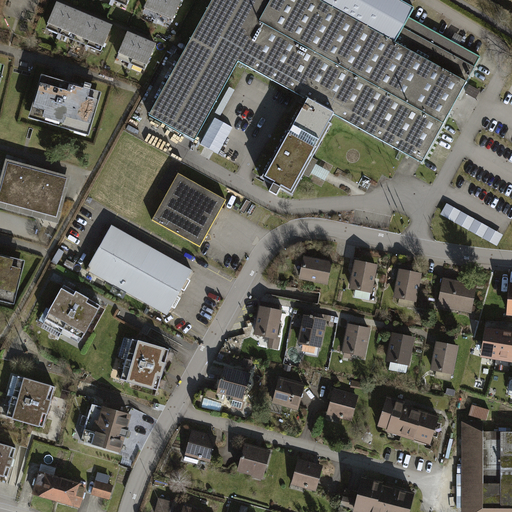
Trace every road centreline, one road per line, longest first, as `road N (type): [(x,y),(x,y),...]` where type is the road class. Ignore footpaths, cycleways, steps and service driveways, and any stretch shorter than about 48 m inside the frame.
road 1 (residential): [(172,409),(253,264),(285,233),(331,228),(511,259)]
road 2 (residential): [(172,409),(436,482)]
